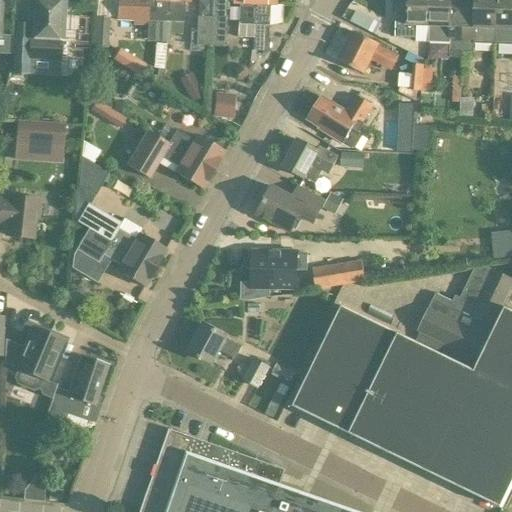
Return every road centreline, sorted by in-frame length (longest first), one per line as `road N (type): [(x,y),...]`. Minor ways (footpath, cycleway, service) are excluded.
road 1 (residential): [(140,358),(323,0)]
road 2 (unclassified): [(427,511),(134,371)]
road 3 (residential): [(140,358),(0,284)]
road 4 (residential): [(84,511),(134,371)]
